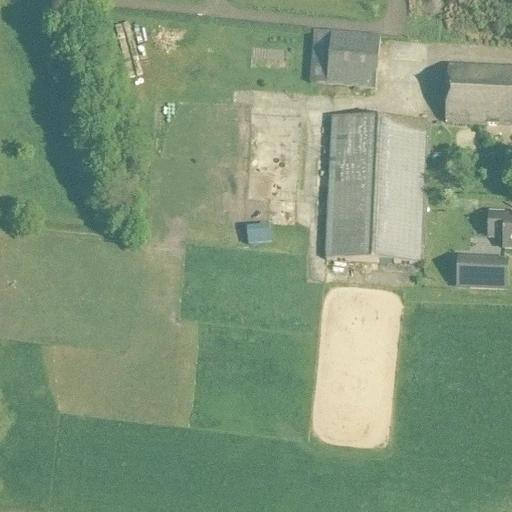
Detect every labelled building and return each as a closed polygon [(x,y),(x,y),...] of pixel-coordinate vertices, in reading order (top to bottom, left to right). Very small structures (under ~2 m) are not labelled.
[(309,87),(327,88),(375,93),(380,40),(314,35),(309,87)] [(511,71),(448,69),(446,124),(511,126),(511,71)] [(420,267),(425,151),(426,125),(332,121),(325,263),(420,267)] [(253,183),(253,200),(275,200),(275,183),(253,183)] [(511,252),(511,221),(507,221),(506,217),(489,217),(489,242),(504,242),(504,253),(511,252)] [(458,263),(457,291),(507,293),(508,265),(458,263)]
